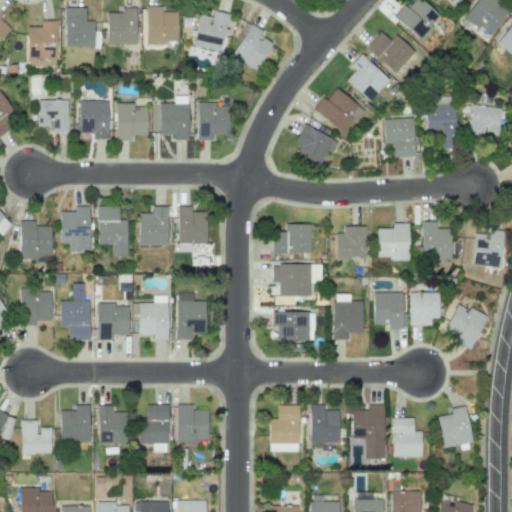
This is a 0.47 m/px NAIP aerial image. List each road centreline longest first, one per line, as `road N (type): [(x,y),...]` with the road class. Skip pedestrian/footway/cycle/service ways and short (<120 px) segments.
road 1 (residential): [(361,0),(288,85),(264,123),(245,181),(237,222),(236,511)]
road 2 (residential): [(474,185),(314,193),(213,174),(30,174)]
road 3 (residential): [(31,373),(419,373)]
road 4 (tertiary): [(511,336),(501,511)]
